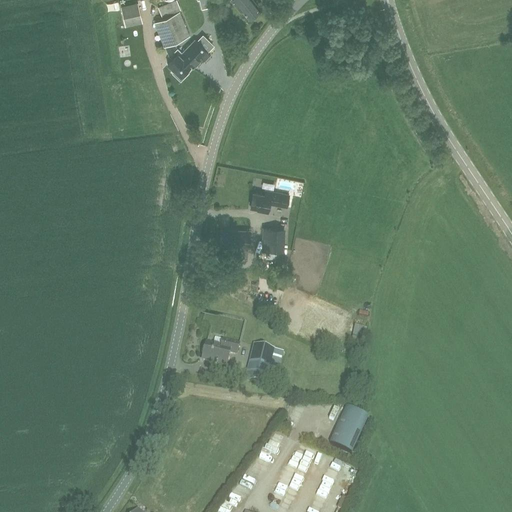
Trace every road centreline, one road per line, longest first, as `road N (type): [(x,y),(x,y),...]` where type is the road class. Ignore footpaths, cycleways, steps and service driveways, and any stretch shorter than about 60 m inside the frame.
road 1 (unclassified): [(106,511),(142,452),(165,385),(226,106),(276,27)]
road 2 (tertiary): [(511,230),(434,114),(386,0)]
